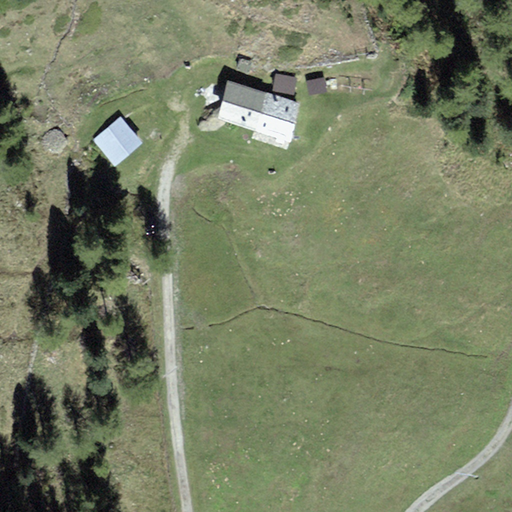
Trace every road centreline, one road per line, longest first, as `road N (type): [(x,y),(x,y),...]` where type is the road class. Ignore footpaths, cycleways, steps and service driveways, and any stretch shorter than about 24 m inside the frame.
road 1 (track): [(187,112),(166,191),(200,511)]
road 2 (track): [(414,511),(484,459),(511,419)]
